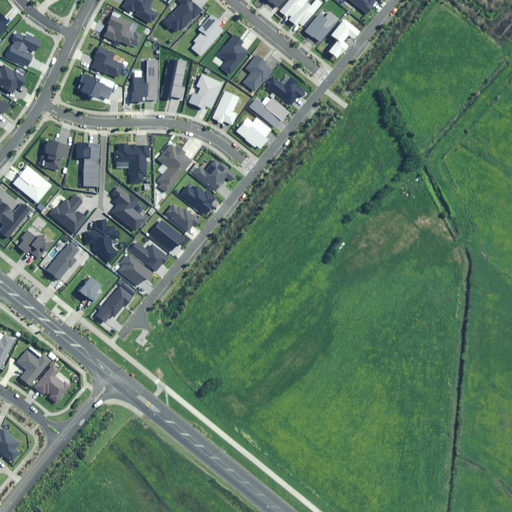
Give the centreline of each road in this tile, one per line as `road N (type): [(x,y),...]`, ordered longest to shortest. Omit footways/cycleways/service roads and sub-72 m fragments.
road 1 (track): [(511,73),(434,159),(482,264)]
road 2 (tertiary): [(112,379),(280,511)]
road 3 (residential): [(135,318),(255,169)]
road 4 (residential): [(105,122),(189,127),(255,169)]
road 5 (tertiary): [(0,282),(112,379)]
road 6 (residential): [(330,80),(232,0)]
